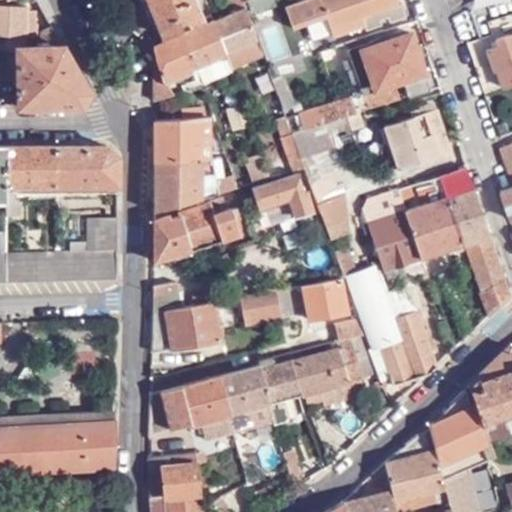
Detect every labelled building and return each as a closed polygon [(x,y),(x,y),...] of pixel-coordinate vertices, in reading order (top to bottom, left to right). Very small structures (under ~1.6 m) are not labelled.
[(191,21),(203,16),(196,0),(148,0),(161,31),(175,27),(182,24),(191,21)] [(258,38),(245,0),(244,0),(225,0),(225,1),(229,12),(215,18),(227,51),(258,38)] [(217,0),(221,9),(225,1),(225,0),(217,0)] [(278,7),(275,0),(247,0),(253,15),(278,7)] [(407,15),(401,0),(301,0),(285,5),(292,26),(325,15),(331,34),(364,23),(365,28),(382,23),(380,18),(387,15),(389,20),(407,15)] [(511,0),(503,0),(458,16),(463,30),(488,21),(511,12),(511,0)] [(0,35),(4,35),(4,50),(20,51),(19,48),(26,48),(27,42),(31,43),(31,37),(38,36),(39,23),(35,22),(35,11),(26,10),(26,4),(0,4),(0,35)] [(227,51),(215,18),(193,26),(191,21),(182,24),(198,65),(214,58),(220,73),(234,67),(228,52),(227,51)] [(488,21),(463,30),(467,42),(492,33),(488,21)] [(107,31),(121,40),(126,31),(113,22),(107,31)] [(176,31),(154,39),(156,64),(152,64),(155,98),(177,93),(170,76),(198,65),(182,24),(175,27),(176,31)] [(88,89),(51,25),(43,33),(43,48),(26,48),(19,48),(20,51),(18,104),(80,104),(88,89)] [(126,31),(121,40),(130,47),(136,38),(126,31)] [(409,94),(429,88),(410,32),(349,52),(363,93),(366,92),(405,81),(409,94)] [(511,33),(496,39),(498,45),(488,48),(494,68),(496,67),(502,85),(511,81),(511,33)] [(258,38),(227,51),(228,52),(234,67),(264,55),(258,38)] [(341,70),(332,47),(308,55),(311,64),(314,78),(341,70)] [(308,55),(301,57),(294,60),(297,69),(311,64),(308,55)] [(204,80),(220,73),(214,58),(198,65),(204,80)] [(276,66),(269,67),(273,80),(280,77),(276,66)] [(280,77),(273,80),(285,109),(297,104),(287,75),(280,77)] [(370,106),(409,94),(405,81),(366,92),(370,106)] [(351,96),(299,111),(306,126),(359,110),(360,109),(359,103),(354,105),(351,96)] [(234,131),(248,126),(240,104),(226,110),(234,131)] [(396,161),(397,165),(450,149),(436,106),(384,123),(391,147),(386,148),(391,163),(396,161)] [(155,116),(155,159),(203,156),(203,155),(204,121),(210,121),(210,116),(204,116),(203,107),(184,107),(185,116),(155,116)] [(293,131),(304,164),(330,237),(348,231),(347,192),(341,192),(333,172),(335,171),(326,147),(355,137),(352,125),(363,122),(360,109),(359,110),(306,126),(293,131)] [(293,131),(286,113),(276,117),(283,134),(281,134),(294,167),(304,164),(293,131)] [(357,132),(359,162),(381,160),(379,131),(357,132)] [(511,143),(504,146),(500,148),(511,185),(511,143)] [(28,145),(6,145),(5,183),(51,183),(116,182),(116,155),(106,145),(28,145)] [(217,193),(220,191),(227,176),(214,180),(208,155),(203,155),(203,156),(155,159),(154,209),(217,193)] [(267,165),(266,161),(250,166),(251,171),(255,180),(271,175),(267,165)] [(279,161),(267,165),(271,175),(282,171),(279,161)] [(511,296),(467,165),(439,174),(446,195),(464,244),(488,316),(511,296)] [(255,180),(251,171),(234,176),(237,186),(243,184),(254,181),(255,180)] [(304,190),(298,171),(254,186),(260,205),(284,198),(285,202),(294,200),(297,212),(314,207),(308,188),(304,190)] [(220,191),(237,186),(234,176),(233,174),(227,176),(220,191)] [(511,186),(500,191),(509,218),(511,217),(511,186)] [(5,190),(6,200),(5,215),(16,215),(17,199),(15,200),(15,190),(5,190)] [(383,269),(423,257),(422,253),(406,208),(401,195),(374,205),(371,200),(365,203),(367,207),(363,208),(383,269)] [(460,245),(464,244),(446,195),(406,208),(422,253),(458,242),(460,245)] [(154,217),(154,259),(241,233),(237,219),(240,218),(237,207),(232,209),(230,205),(227,207),(223,196),(179,209),(181,213),(171,217),(170,213),(154,217)] [(5,252),(5,282),(116,278),(116,216),(86,216),(86,250),(51,251),(5,252)] [(343,247),(335,250),(344,275),(352,272),(343,247)] [(389,386),(428,373),(436,366),(417,313),(405,300),(388,305),(374,267),(347,276),(389,386)] [(347,310),(340,276),(277,287),(283,315),(307,309),(309,317),(347,310)] [(154,312),(181,305),(177,280),(154,283),(154,285),(154,312)] [(283,315),(277,287),(241,294),(245,323),(283,317),(283,315)] [(221,338),(213,300),(181,305),(154,312),(153,349),(153,350),(172,346),(172,347),(221,338)] [(365,331),(359,316),(335,322),(340,338),(365,331)] [(2,322),(0,342),(0,343),(14,345),(16,324),(2,322)] [(349,342),(293,357),(304,390),(358,375),(352,356),(349,342)] [(502,431),(511,426),(511,353),(511,349),(509,347),(470,384),(475,404),(470,405),(487,459),(495,456),(490,439),(503,434),(502,431)] [(367,352),(352,356),(358,375),(373,370),(367,352)] [(304,390),(293,357),(273,363),(272,357),(260,361),(275,420),(287,417),(282,397),(304,390)] [(234,432),(275,420),(260,361),(218,373),(234,432)] [(205,442),(234,432),(218,373),(181,384),(192,423),(200,421),(205,442)] [(363,391),(358,375),(304,390),(307,400),(322,396),(324,402),(363,391)] [(181,384),(150,393),(151,410),(164,408),(169,427),(170,429),(192,423),(181,384)] [(479,511),(467,467),(487,459),(470,405),(465,389),(450,403),(452,412),(427,425),(438,455),(453,511),(479,511)] [(150,432),(169,427),(164,408),(151,410),(150,432)] [(0,472),(110,465),(112,410),(0,418),(0,472)] [(453,511),(438,455),(427,425),(385,464),(398,511),(438,500),(441,511),(453,511)] [(286,465),(293,481),(298,477),(295,472),(298,469),(291,449),(282,450),(286,465)] [(202,511),(202,507),(201,492),(198,453),(168,455),(169,465),(161,466),(160,456),(149,456),(152,511),(202,511)] [(511,511),(505,511),(504,507),(484,511),(511,511),(511,482),(507,484),(511,504),(511,511)] [(397,511),(391,490),(343,503),(345,511),(397,511)] [(345,511),(343,503),(326,511),(345,511)]
